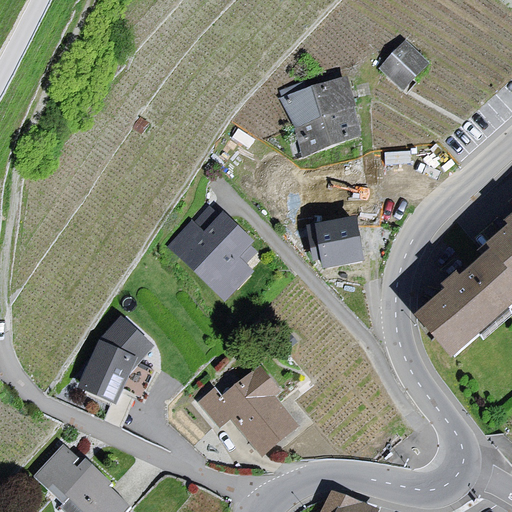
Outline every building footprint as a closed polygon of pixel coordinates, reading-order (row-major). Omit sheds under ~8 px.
[(405,42),(382,66),(404,87),(427,63),(405,42)] [(295,86),(282,90),(303,155),(363,137),(358,118),(350,93),(345,79),(310,89),(308,82),(295,86)] [(142,117),(133,128),(142,135),(151,125),(142,117)] [(221,217),(211,208),(197,223),(195,221),(171,245),(225,296),(250,270),(242,262),(252,251),(246,246),(252,240),(224,213),(221,217)] [(325,268),(362,261),(354,219),(317,226),(325,268)] [(496,260),(511,279),(511,228),(511,230),(511,231),(511,237),(487,259),(491,264),(496,260)] [(426,322),(458,359),(511,312),(511,279),(496,260),(491,264),(466,286),(461,280),(448,291),(454,298),(426,322)] [(102,341),(82,385),(115,401),(134,361),(152,344),(123,319),(102,341)] [(280,390),(260,367),(222,399),(215,390),(201,401),(221,425),(232,415),(264,452),(297,424),(273,396),(280,390)] [(63,446),(36,476),(66,502),(61,508),(66,511),(121,511),(127,505),(106,486),(109,482),(87,462),(79,471),(70,463),(75,457),(63,446)] [(372,511),(374,509),(334,490),(323,511),(372,511)]
